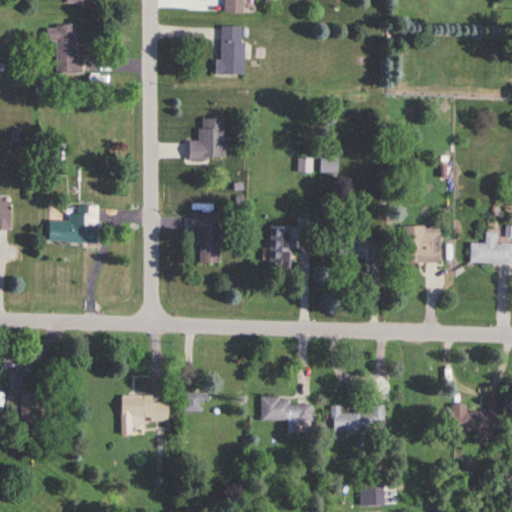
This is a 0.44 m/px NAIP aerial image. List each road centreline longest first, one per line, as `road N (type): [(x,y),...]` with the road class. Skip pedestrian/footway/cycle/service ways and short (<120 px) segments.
road 1 (residential): [(511,334),(0,318)]
road 2 (residential): [(156,323),(154,0)]
